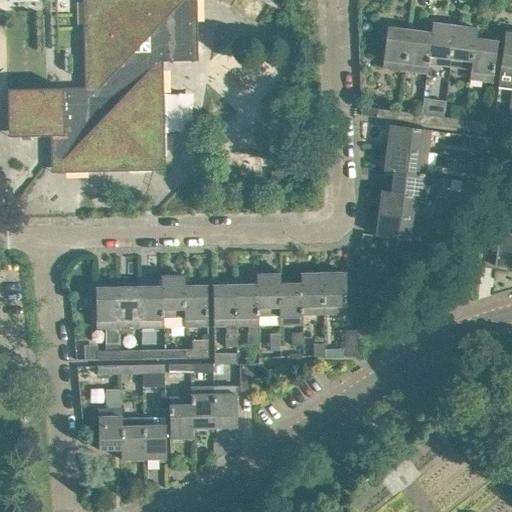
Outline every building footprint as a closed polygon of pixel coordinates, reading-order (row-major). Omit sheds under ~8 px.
[(165,159),(163,69),(162,69),(162,62),(198,61),(196,0),(90,0),(83,0),(85,90),(86,90),(86,97),(64,97),(63,88),(7,90),(8,126),(20,125),(20,137),(50,136),(50,125),(80,124),(80,142),(63,161),(63,173),(153,171),(153,159),(165,159)] [(364,23),(363,31),(372,32),(373,24),(364,23)] [(426,74),(433,24),(432,23),(431,33),(409,30),(403,71),(426,74)] [(449,67),(454,27),(454,26),(433,24),(426,74),(427,74),(428,64),(449,67)] [(470,80),(476,30),(476,29),(454,26),(454,27),(449,67),(470,70),(469,80),(470,80)] [(403,71),(409,30),(387,28),(382,68),(403,71)] [(492,83),(497,42),(476,39),(477,29),(476,29),(476,30),(470,80),(492,83)] [(511,33),(505,33),(498,87),(511,89),(510,104),(511,104),(511,33)] [(397,120),(398,111),(378,108),(376,117),(397,120)] [(420,123),(421,114),(398,111),(397,120),(420,123)] [(441,126),(443,117),(421,114),(420,123),(441,126)] [(464,129),(465,120),(443,117),(441,126),(464,129)] [(488,123),(465,120),(464,129),(486,132),(488,123)] [(50,125),(50,136),(51,161),(63,161),(80,142),(80,124),(50,125)] [(427,154),(430,131),(390,126),(387,149),(427,154)] [(492,138),(471,135),(469,147),(490,149),(492,138)] [(424,174),(427,154),(387,149),(384,171),(394,172),(434,178),(435,176),(424,174)] [(449,156),(436,154),(435,165),(447,167),(449,156)] [(432,199),(434,178),(394,172),(392,192),(382,191),(382,193),(432,199)] [(282,173),(270,173),(270,185),(282,185),(282,173)] [(465,180),(464,191),(483,194),(490,183),(465,180)] [(419,219),(422,200),(431,201),(432,199),(382,193),(379,215),(419,219)] [(454,200),(441,198),(439,211),(452,213),(454,200)] [(460,225),(419,219),(379,215),(376,236),(417,241),(418,231),(452,235),(460,225)] [(511,268),(511,234),(499,232),(499,233),(487,231),(483,260),(495,262),(495,266),(511,268)] [(421,276),(407,266),(395,276),(411,291),(421,276)] [(323,314),(322,273),(301,274),(302,325),(302,315),(323,314)] [(346,314),(346,273),(322,273),(323,314),(346,314)] [(279,326),(278,274),(257,275),(257,316),(258,316),(278,316),(278,326),(279,326)] [(280,274),(278,274),(279,326),(302,325),(301,274),(300,274),(301,284),(280,284),(280,274)] [(257,316),(257,275),(256,275),(257,285),(234,285),(235,327),(248,326),(248,334),(247,334),(247,346),(259,346),(258,316),(257,316)] [(184,327),(183,276),(162,277),(162,327),(163,327),(163,318),(183,318),(183,327),(184,327)] [(207,327),(207,286),(185,286),(185,276),(183,276),(184,327),(207,327)] [(162,327),(162,277),(161,277),(161,287),(139,287),(140,328),(162,327)] [(235,327),(234,285),(213,286),(213,327),(226,327),(226,334),(225,334),(226,347),(236,347),(235,327)] [(140,328),(139,287),(117,288),(118,334),(119,334),(132,334),(132,328),(140,328)] [(118,334),(117,288),(95,288),(96,329),(105,329),(105,344),(120,344),(119,334),(118,334)] [(357,356),(357,330),(344,330),(344,349),(325,350),(325,356),(357,356)] [(280,333),(269,333),(270,346),(280,346),(280,333)] [(303,333),(291,333),(292,346),(303,345),(303,333)] [(193,349),(184,350),(184,359),(209,358),(208,341),(193,341),(193,349)] [(325,356),(325,350),(325,343),(314,343),(314,356),(325,356)] [(163,359),(163,350),(141,351),(141,360),(163,359)] [(184,359),(184,350),(163,350),(163,359),(184,359)] [(120,360),(120,351),(97,351),(97,361),(120,360)] [(141,360),(141,351),(120,351),(120,360),(141,360)] [(191,373),(191,364),(168,365),(168,374),(191,373)] [(212,373),(212,364),(191,364),(191,373),(212,373)] [(221,364),(212,364),(212,373),(221,373),(221,364)] [(253,364),(240,364),(241,392),(254,391),(253,364)] [(141,374),(141,365),(118,366),(119,374),(141,374)] [(164,365),(141,365),(141,374),(165,374),(164,365)] [(119,374),(118,366),(97,366),(97,375),(119,374)] [(214,428),(213,387),(191,388),(193,436),(193,428),(214,428)] [(237,427),(236,387),(213,387),(214,428),(237,427)] [(193,438),(193,436),(191,388),(190,388),(190,398),(169,398),(170,439),(193,438)] [(122,460),(120,409),(120,389),(105,389),(106,405),(108,405),(108,409),(98,409),(99,450),(121,450),(121,460),(122,460)] [(144,459),(143,419),(121,419),(121,409),(120,409),(122,460),(144,459)] [(166,459),(166,439),(165,419),(143,419),(144,459),(166,459)]
